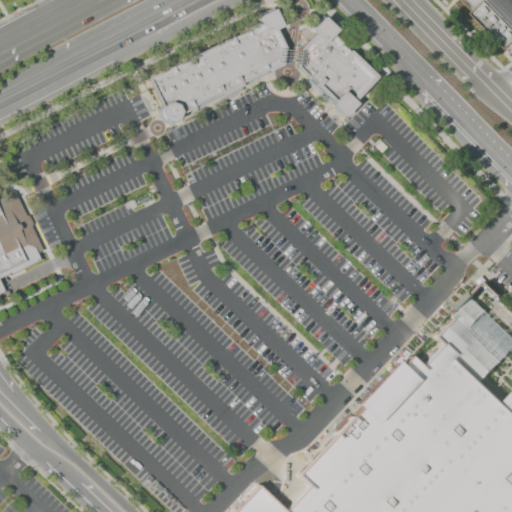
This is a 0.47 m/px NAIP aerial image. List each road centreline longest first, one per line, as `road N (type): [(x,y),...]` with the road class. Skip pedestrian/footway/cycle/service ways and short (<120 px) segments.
road 1 (tertiary): [(426,76),(511,165)]
road 2 (motorway): [(495,94),(419,0)]
